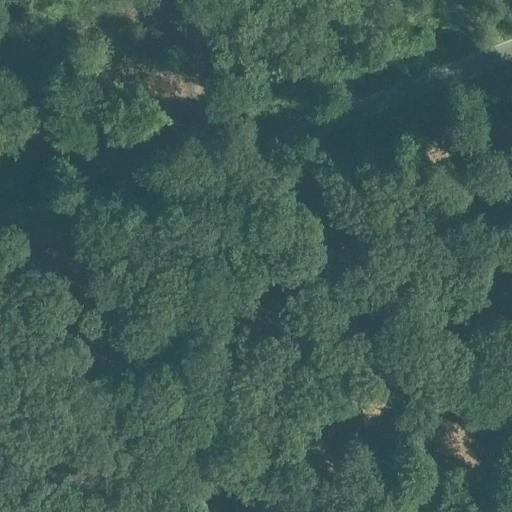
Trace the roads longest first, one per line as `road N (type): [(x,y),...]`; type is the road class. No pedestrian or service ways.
road 1 (tertiary): [(511,48),(207,166),(0,222)]
road 2 (track): [(186,0),(207,166)]
